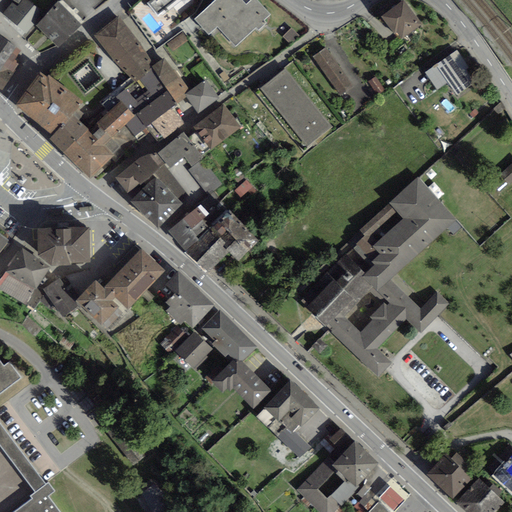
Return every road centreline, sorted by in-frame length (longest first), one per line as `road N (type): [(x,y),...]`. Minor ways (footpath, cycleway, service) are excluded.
road 1 (primary): [(446,511),(191,271),(90,192)]
road 2 (primary): [(90,192),(0,107)]
